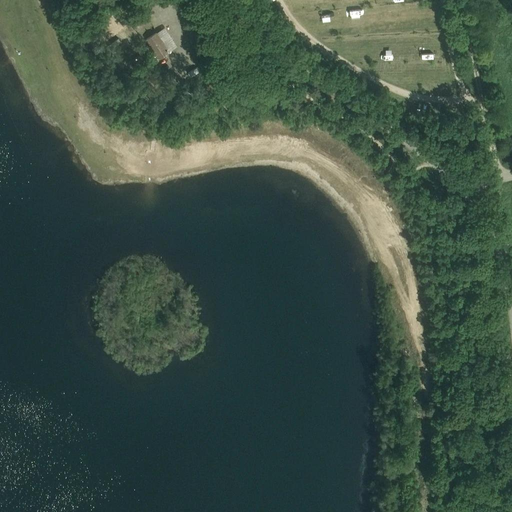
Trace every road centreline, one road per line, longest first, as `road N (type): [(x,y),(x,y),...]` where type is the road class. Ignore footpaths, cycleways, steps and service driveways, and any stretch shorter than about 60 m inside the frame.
road 1 (unclassified): [(465,191),(280,49),(234,0)]
road 2 (track): [(463,0),(501,177)]
road 3 (unclassified): [(511,312),(505,267),(465,191)]
